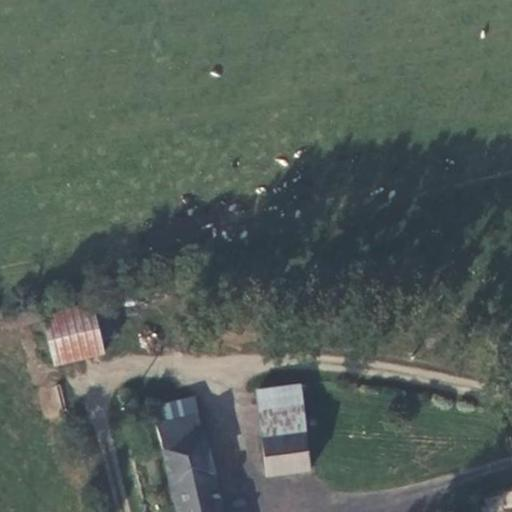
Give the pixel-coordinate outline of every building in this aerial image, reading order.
[(89,295),(96,326),(111,322),(103,292),(89,295)] [(89,295),(39,309),(50,354),(100,341),(96,326),(89,295)] [(257,389),(260,412),(301,408),(299,384),(257,389)] [(190,396),(169,402),(174,418),(194,414),(190,396)] [(169,402),(145,408),(149,423),(150,423),(174,418),(169,402)] [(306,469),(301,408),(260,412),(267,474),(306,469)] [(218,511),(194,414),(174,418),(150,423),(170,511),(218,511)]
